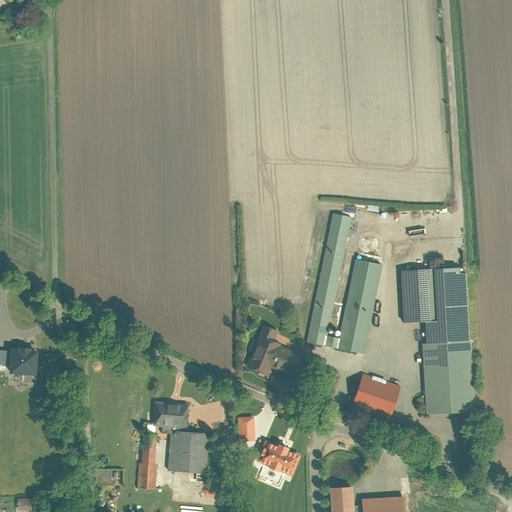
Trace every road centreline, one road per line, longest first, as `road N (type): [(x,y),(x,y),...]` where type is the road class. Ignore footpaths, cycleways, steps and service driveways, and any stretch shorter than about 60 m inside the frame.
road 1 (residential): [(318,416),(0,273)]
road 2 (residential): [(511,494),(318,416)]
